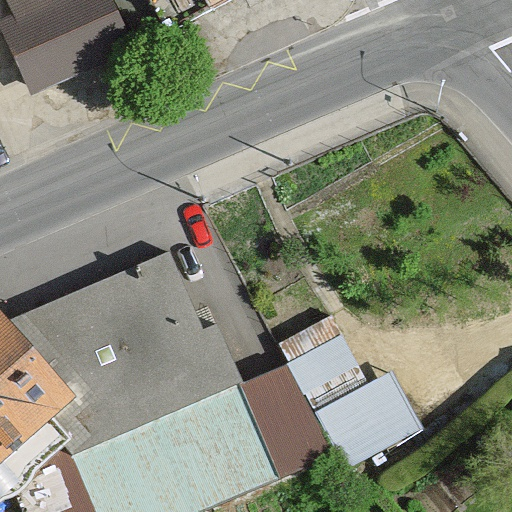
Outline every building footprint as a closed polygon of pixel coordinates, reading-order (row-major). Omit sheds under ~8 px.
[(129,44),(109,0),(4,0),(14,20),(0,26),(0,33),(25,90),(129,44)] [(143,0),(163,38),(206,16),(197,0),(143,0)] [(237,0),(197,0),(206,16),(237,0)] [(247,347),(179,241),(36,305),(117,405),(247,347)] [(0,503),(97,421),(4,313),(0,316),(0,503)] [(336,464),(278,354),(192,394),(244,498),(336,464)]
